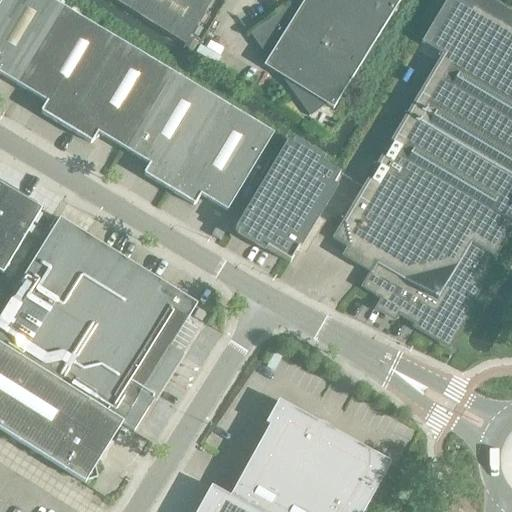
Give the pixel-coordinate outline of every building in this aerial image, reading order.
[(0,74),(21,88),(67,11),(49,0),(1,0),(0,3),(0,74)] [(112,0),(184,45),(211,1),(209,0),(112,0)] [(287,8),(250,34),(309,116),(326,105),(333,109),(400,0),(303,0),(296,13),(287,8)] [(446,47),(332,238),(378,265),(366,286),(377,292),(375,296),(387,303),(385,306),(414,324),(447,343),(451,337),(473,302),(481,289),(478,287),(511,229),(511,12),(491,0),(440,0),(438,5),(422,32),(446,47)] [(67,11),(21,88),(46,103),(41,112),(41,114),(66,129),(119,42),(67,11)] [(119,42),(66,129),(90,144),(92,143),(97,134),(124,150),(170,73),(119,42)] [(170,73),(124,150),(149,165),(144,174),(144,176),(168,190),(221,104),(170,73)] [(221,104),(168,190),(193,205),(195,205),(200,196),(227,212),(273,135),(221,104)] [(296,248),(340,174),(286,142),(234,230),(290,263),(298,249),(296,248)] [(0,272),(3,274),(41,209),(0,184),(0,272)] [(59,218),(0,312),(0,347),(122,423),(122,424),(133,431),(181,356),(169,348),(197,304),(59,218)] [(225,231),(216,226),(211,235),(220,240),(225,231)] [(0,347),(0,430),(85,483),(87,480),(97,478),(92,456),(103,455),(122,424),(122,423),(0,347)] [(282,357),(274,353),(266,367),(274,371),(282,357)] [(209,489),(196,511),(363,511),(391,464),(385,461),(335,433),(330,427),(327,426),(324,424),(322,423),(316,422),(278,401),(265,424),(269,426),(230,497),(211,486),(209,489)]
